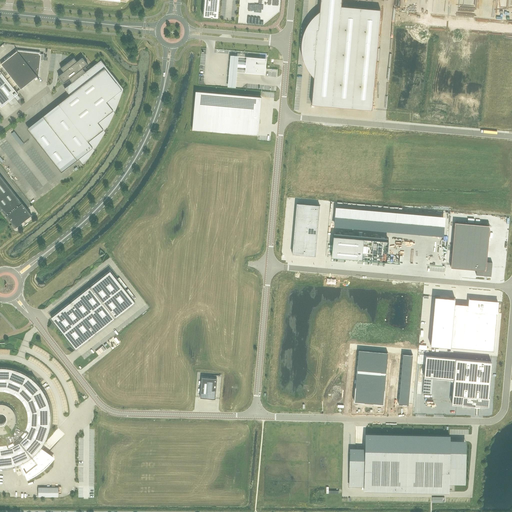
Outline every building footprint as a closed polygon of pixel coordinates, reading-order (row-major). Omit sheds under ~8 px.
[(212,17),(218,17),(219,0),(204,0),(203,16),(210,17),(211,16),(212,16),(212,17)] [(244,0),(242,20),(261,21),(263,0),(244,0)] [(306,28),(303,58),(315,59),(314,77),(311,104),(372,109),(381,9),(341,6),(341,0),(320,0),(320,11),(318,29),(306,28)] [(42,60),(42,55),(39,54),(39,53),(17,51),(16,49),(15,49),(17,51),(1,64),(21,89),(37,76),(38,78),(40,59),(42,60)] [(245,72),(246,57),(230,55),(227,87),(236,87),(237,72),(245,72)] [(64,111),(49,124),(33,136),(61,172),(77,159),(78,158),(84,165),(94,150),(105,132),(114,112),(123,89),(100,60),(85,72),(82,68),(88,64),(82,57),(77,61),(74,57),(61,68),(64,71),(58,76),(64,83),(69,79),(72,82),(65,88),(70,94),(58,104),(64,111)] [(265,74),(266,63),(260,63),(261,58),(246,57),(245,72),(265,74)] [(17,101),(16,101),(19,98),(16,95),(18,94),(0,70),(0,104),(1,107),(8,101),(11,105),(14,102),(14,103),(17,101)] [(193,130),(256,136),(260,96),(197,91),(193,130)] [(0,208),(15,227),(31,215),(0,175),(0,208)] [(297,203),(292,253),(315,255),(319,205),(297,203)] [(486,261),(490,225),(455,222),(451,267),(476,269),(476,274),(491,276),(492,262),(486,261)] [(333,235),(331,257),(387,262),(388,240),(333,235)] [(135,302),(110,271),(51,317),(76,349),(135,302)] [(428,296),(424,345),(487,351),(491,302),(462,299),(462,304),(448,303),(449,298),(428,296)] [(383,404),(388,352),(358,350),(354,402),(383,404)] [(403,353),(398,404),(408,405),(413,354),(403,353)] [(426,356),(424,377),(454,379),(452,404),(462,404),(462,406),(488,407),(489,398),(488,397),(491,361),(426,356)] [(0,484),(1,484),(7,484),(13,483),(18,482),(24,480),(29,478),(34,476),(38,473),(42,470),(46,467),(50,463),(53,459),(48,455),(47,456),(39,450),(41,446),(44,443),(46,439),(48,435),(49,431),(50,426),(50,422),(51,418),(50,413),(50,409),(49,405),(48,401),(46,397),(44,393),(42,389),(39,386),(36,382),(33,379),(30,377),(26,374),(22,372),(18,371),(14,369),(10,368),(6,368),(1,367),(0,367),(0,484)] [(202,377),(200,397),(215,399),(217,378),(202,377)] [(432,379),(424,378),(422,393),(430,394),(432,379)] [(448,491),(449,482),(455,482),(465,482),(466,447),(450,447),(450,440),(450,437),(365,435),(365,449),(365,455),(350,454),(349,480),(364,480),(364,485),(364,489),(448,491)]
